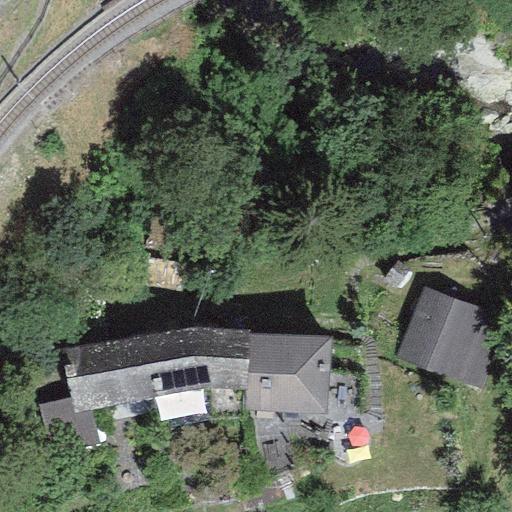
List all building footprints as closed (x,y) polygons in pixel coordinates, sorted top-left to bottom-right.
[(405,264),(392,257),(382,274),(394,281),(405,264)] [(507,319),(423,287),(396,357),(481,388),(507,319)] [(139,336),(153,399),(198,391),(246,391),(249,335),(249,331),(192,328),(139,336)] [(330,337),(249,335),(246,391),(245,410),(325,415),(330,337)] [(69,399),(73,414),(88,411),(153,399),(139,336),(58,350),(69,399)] [(51,456),(96,445),(88,411),(73,414),(69,399),(39,407),(51,456)] [(506,511),(505,490),(486,491),(487,511),(506,511)]
